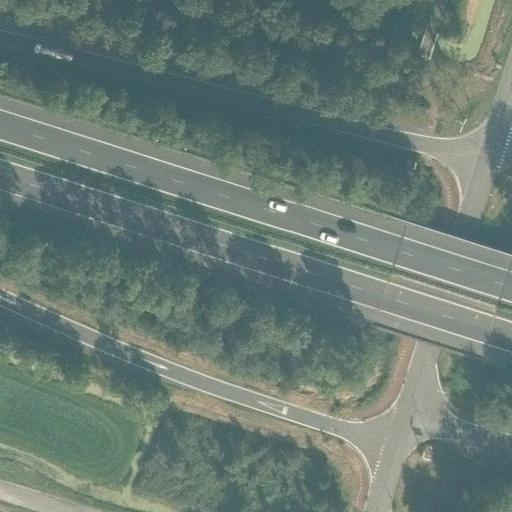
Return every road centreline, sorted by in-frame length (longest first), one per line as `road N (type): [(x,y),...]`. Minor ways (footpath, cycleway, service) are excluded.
road 1 (motorway): [(0,174),(511,340)]
road 2 (motorway): [(511,289),(0,126)]
road 3 (motorway): [(486,160),(0,36)]
road 4 (motorway): [(0,299),(145,361),(396,448)]
road 5 (secondary): [(407,417),(486,160)]
